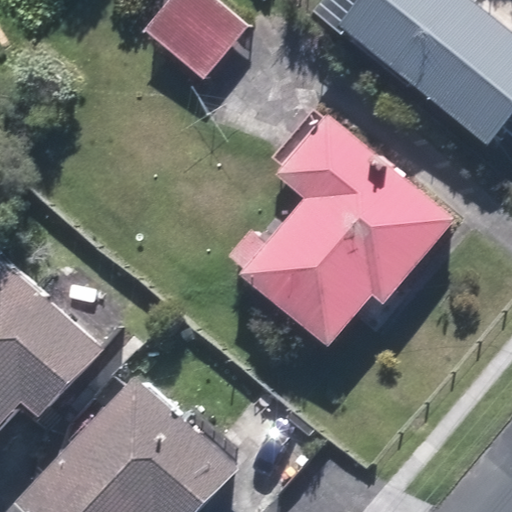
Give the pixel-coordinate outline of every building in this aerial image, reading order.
[(265,22),(239,0),(185,0),(164,25),(219,74),(265,22)] [(387,0),(370,19),(508,140),(511,135),(511,12),(498,0),(387,0)] [(81,81),(46,53),(12,95),(47,123),(81,81)] [(404,292),(474,213),(354,108),(303,165),(333,192),(313,216),(306,210),(291,227),(283,220),(255,253),(350,336),(396,284),(404,292)] [(62,412),(122,347),(24,257),(0,282),(0,450),(48,398),(62,412)] [(214,511),(260,464),(161,373),(54,489),(68,502),(59,511),(214,511)]
